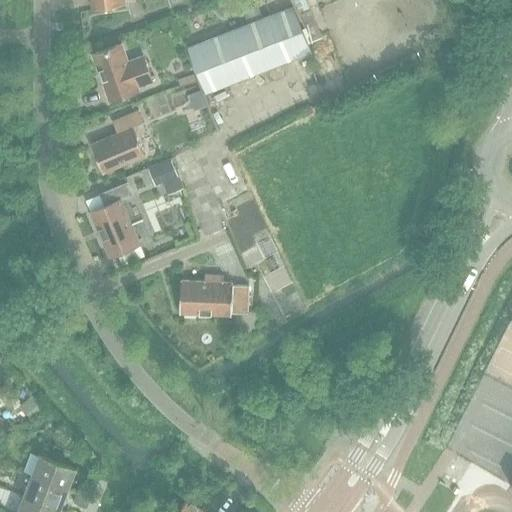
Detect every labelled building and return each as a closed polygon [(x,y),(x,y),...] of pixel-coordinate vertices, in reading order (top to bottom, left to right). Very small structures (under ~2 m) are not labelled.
[(91,0),(92,9),(125,4),(124,0),(91,0)] [(262,19),(257,7),(243,13),(247,25),(188,48),(206,94),(310,53),(292,7),(262,19)] [(128,60),(122,42),(92,53),(109,100),(139,89),(137,85),(152,80),(143,55),(128,60)] [(103,172),(145,155),(133,126),(143,121),(138,110),(112,120),(117,132),(91,143),(103,172)] [(139,243),(120,198),(131,194),(127,182),(100,193),(105,204),(90,211),(97,228),(97,229),(101,238),(109,256),(139,243)] [(223,281),(223,275),(204,274),(204,280),(180,279),(179,312),(200,313),(210,314),(210,313),(231,314),(231,312),(247,312),(248,284),(232,284),(233,281),(223,281)] [(31,475),(69,489),(77,467),(39,453),(31,475)] [(61,509),(69,489),(31,475),(24,495),(61,509)] [(79,493),(91,498),(95,488),(82,484),(79,493)] [(88,508),(91,498),(79,493),(75,503),(88,508)] [(59,511),(61,509),(24,495),(17,511),(59,511)] [(208,511),(188,498),(177,511),(208,511)]
